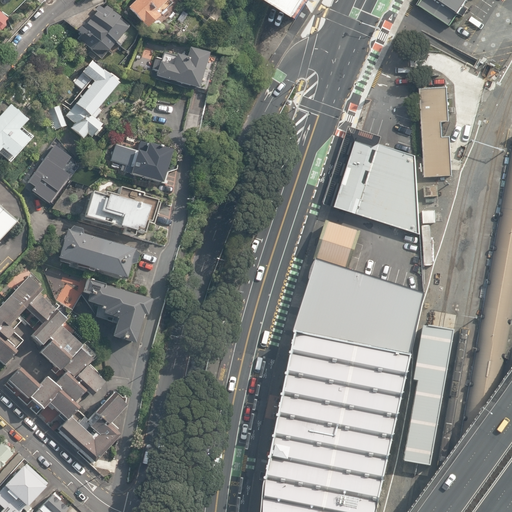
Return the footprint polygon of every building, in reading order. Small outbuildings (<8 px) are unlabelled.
[(166,0),(131,0),(126,6),(148,28),(160,15),(157,10),(166,0)] [(262,0),(292,16),(303,0),(262,0)] [(466,0),(419,0),(416,5),(449,26),(466,0)] [(118,11),(112,17),(104,8),(74,37),(100,63),(130,34),(126,31),(131,25),(118,11)] [(208,56),(178,48),(173,65),(159,64),(156,75),(199,87),(208,56)] [(85,138),(92,145),(106,130),(95,119),(119,85),(92,59),(69,81),(80,92),(63,116),(72,125),(68,129),(81,143),(85,138)] [(446,87),(418,88),(422,178),(451,176),(450,138),(442,138),(441,123),(448,122),(446,87)] [(0,150),(2,148),(12,157),(29,138),(19,129),(26,121),(7,104),(0,112),(0,150)] [(65,128),(61,105),(48,107),(51,130),(65,128)] [(202,118),(189,114),(184,133),(197,137),(202,118)] [(511,136),(511,137),(445,511),(477,511),(511,324),(511,136)] [(415,156),(352,137),(331,207),(419,235),(415,156)] [(174,149),(138,143),(137,149),(112,148),(108,165),(166,183),(174,149)] [(142,197),(118,189),(116,197),(106,194),(105,198),(92,194),(84,220),(142,239),(154,203),(141,199),(142,197)] [(140,250),(86,235),(78,264),(132,279),(140,250)] [(421,327),(428,297),(313,260),(290,331),(414,357),(421,327)] [(0,365),(6,371),(15,361),(0,347),(0,342),(26,313),(43,328),(29,344),(40,353),(33,361),(59,384),(52,392),(46,386),(40,392),(19,374),(5,390),(40,421),(47,413),(61,425),(54,433),(93,467),(117,439),(110,432),(125,415),(112,404),(93,425),(100,431),(92,440),(74,424),(81,416),(75,411),(88,397),(93,402),(108,385),(89,369),(97,361),(67,335),(72,329),(39,299),(44,293),(28,279),(0,310),(0,365)] [(67,279),(53,299),(70,311),(84,291),(67,279)] [(88,284),(82,301),(86,303),(84,310),(103,317),(100,322),(116,328),(109,346),(134,356),(152,307),(88,284)] [(441,330),(421,327),(414,357),(409,380),(416,382),(402,461),(416,463),(429,465),(452,332),(441,330)] [(414,357),(290,331),(267,438),(259,511),(379,511),(409,380),(414,357)] [(0,445),(0,469),(18,452),(6,440),(0,445)] [(0,489),(0,505),(6,511),(20,511),(31,502),(33,504),(54,482),(31,459),(0,489)] [(54,511),(42,499),(28,511),(54,511)]
